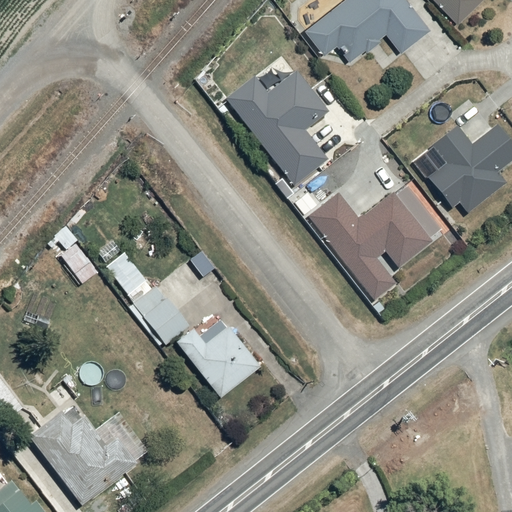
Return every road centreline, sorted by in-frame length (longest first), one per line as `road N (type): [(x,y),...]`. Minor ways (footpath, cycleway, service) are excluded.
road 1 (unclassified): [(370,391),(149,104),(62,22)]
road 2 (tertiary): [(218,511),(370,391)]
road 3 (tertiary): [(370,391),(511,285)]
road 4 (unknown): [(0,117),(85,0)]
